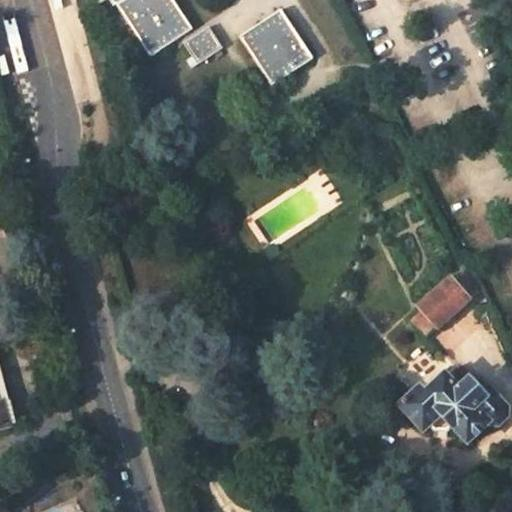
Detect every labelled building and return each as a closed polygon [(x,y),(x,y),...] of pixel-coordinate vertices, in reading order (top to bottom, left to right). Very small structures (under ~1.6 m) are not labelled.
[(115,0),(151,57),(192,30),(173,0),(115,0)] [(240,38),(271,87),(313,60),(282,11),(240,38)] [(223,49),(208,28),(184,43),(197,65),(223,49)] [(438,330),(479,293),(472,285),(466,291),(461,285),(455,291),(448,281),(418,307),(421,310),(410,319),(426,336),(436,328),(438,330)] [(484,396),(458,368),(449,377),(447,375),(427,394),(421,388),(401,407),(423,434),(432,427),(437,432),(448,434),(453,428),(468,446),(490,427),(499,428),(508,419),(509,410),(491,390),(484,396)] [(0,403),(8,402),(0,371),(0,403)] [(0,428),(7,427),(5,418),(12,417),(8,402),(0,403),(0,428)]
